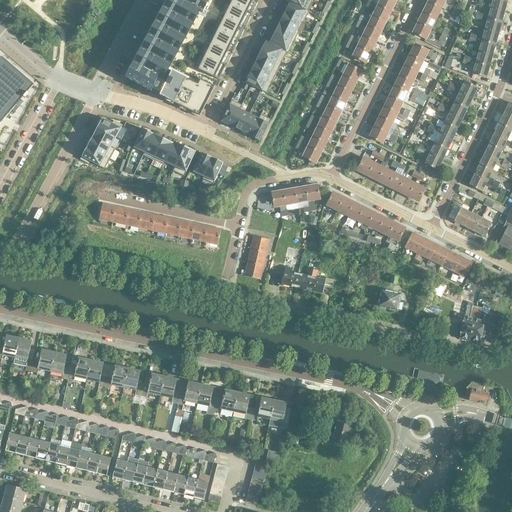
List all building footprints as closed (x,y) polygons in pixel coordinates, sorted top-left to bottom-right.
[(130,78),(129,80),(151,92),(152,91),(160,95),(160,96),(200,116),(215,87),(200,80),(198,84),(172,72),(167,82),(161,79),(198,10),(203,13),(210,0),(171,0),(171,2),(172,3),(168,10),(167,9),(163,16),(165,17),(161,24),(160,23),(156,30),(157,30),(153,38),(152,37),(149,43),(150,44),(146,51),(145,51),(141,57),(143,58),(139,65),(137,64),(134,71),(135,72),(131,79),(130,78)] [(252,0),(232,0),(230,5),(250,15),(257,2),(252,0)] [(308,0),(285,0),(285,1),(289,3),(309,13),(309,12),(307,11),(312,2),(308,0)] [(372,9),(375,2),(369,0),(366,6),(372,9)] [(381,0),(378,6),(390,12),(395,2),(391,0),(381,0)] [(429,0),(428,2),(440,8),(444,0),(429,0)] [(504,0),(492,0),(490,8),(504,12),(507,1),(504,0)] [(440,8),(428,2),(423,13),(435,19),(440,8)] [(289,3),(284,13),(306,24),(306,23),(304,22),(309,13),(289,3)] [(230,5),(224,18),(244,28),(250,15),(230,5)] [(378,6),(373,16),(385,22),(390,12),(378,6)] [(456,7),(453,13),(458,16),(461,9),(456,7)] [(490,8),(487,19),(501,23),(504,12),(490,8)] [(284,13),(279,23),(301,34),(306,24),(284,13)] [(423,13),(418,23),(430,29),(435,19),(423,13)] [(455,22),(458,16),(453,13),(450,19),(455,22)] [(362,14),(359,20),(365,23),(368,17),(362,14)] [(368,26),(380,32),(385,22),(373,16),(368,26)] [(224,18),(218,30),(238,40),(244,28),(224,18)] [(484,30),(498,34),(501,23),(487,19),(484,30)] [(362,29),(365,23),(359,20),(356,27),(362,29)] [(279,23),(274,33),(294,43),(299,33),(301,34),(279,23)] [(430,29),(418,23),(413,33),(425,39),(430,29)] [(368,26),(363,37),(375,43),(380,32),(368,26)] [(445,28),(443,34),(448,36),(451,30),(445,28)] [(218,30),(211,43),(231,53),(238,40),(218,30)] [(484,30),(481,41),(495,44),(498,34),(484,30)] [(274,33),(269,43),(289,53),(294,43),(274,33)] [(445,42),(448,36),(443,34),(440,40),(445,42)] [(352,35),(349,41),(354,44),(357,37),(352,35)] [(363,37),(358,47),(370,53),(375,43),(363,37)] [(265,41),(260,52),(282,62),(287,53),(289,54),(289,53),(269,43),(265,41)] [(351,50),(354,44),(349,41),(346,47),(351,50)] [(478,51),(492,55),(495,44),(481,41),(478,51)] [(211,43),(205,56),(225,66),(231,53),(211,43)] [(410,56),(422,62),(427,51),(415,45),(410,56)] [(370,53),(358,47),(353,57),(365,63),(370,53)] [(478,51),(475,62),(489,66),(492,55),(478,51)] [(260,52),(255,62),(277,73),(282,62),(260,52)] [(205,56),(198,70),(218,80),(219,78),(224,67),(225,67),(225,66),(205,56)] [(410,56),(405,66),(417,72),(422,74),(427,64),(422,62),(410,56)] [(0,124),(3,121),(11,112),(16,106),(21,100),(24,97),(25,98),(29,94),(27,93),(34,85),(2,57),(0,59),(0,124)] [(345,62),(340,59),(337,66),(342,69),(345,62)] [(255,62),(250,72),(272,83),(277,73),(255,62)] [(486,77),(489,66),(475,62),(472,74),(486,77)] [(350,65),(344,76),(356,82),(362,71),(350,65)] [(412,82),(417,72),(405,66),(400,76),(412,82)] [(426,67),(423,73),(428,76),(435,79),(438,73),(426,67)] [(250,72),(245,83),(267,94),(272,83),(250,72)] [(425,82),(428,76),(423,73),(420,79),(425,82)] [(333,74),(330,80),(335,83),(338,77),(333,74)] [(339,86),(351,92),(356,82),(344,76),(339,86)] [(400,76),(395,86),(407,92),(410,87),(414,86),(415,84),(412,82),(400,76)] [(332,89),(335,83),(330,80),(327,86),(332,89)] [(459,92),(472,98),(478,87),(465,81),(459,92)] [(339,86),(334,96),(346,102),(351,92),(339,86)] [(390,96),(402,102),(407,92),(395,86),(390,96)] [(413,94),(418,97),(426,101),(429,96),(421,92),(421,91),(416,88),(413,94)] [(467,108),(472,98),(459,92),(455,102),(467,108)] [(322,95),(319,101),(325,103),(328,97),(322,95)] [(329,106),(341,112),(346,102),(334,96),(329,106)] [(390,96),(385,107),(397,112),(402,102),(390,96)] [(229,104),(221,122),(231,127),(242,105),(231,100),(229,104)] [(322,109),(325,103),(319,101),(316,107),(322,109)] [(433,105),(438,108),(444,111),(446,107),(435,101),(433,105)] [(274,102),(270,109),(276,112),(279,104),(274,102)] [(455,102),(450,113),(463,119),(467,108),(455,102)] [(242,105),(231,127),(241,132),(249,114),(240,110),(242,106),(242,105)] [(329,106),(324,116),(336,122),(341,112),(329,106)] [(385,107),(380,117),(392,123),(395,116),(400,119),(402,115),(397,112),(385,107)] [(405,109),(402,115),(407,117),(410,112),(405,109)] [(445,123),(458,129),(463,119),(450,113),(445,123)] [(511,117),(504,113),(499,123),(511,129),(511,117)] [(249,114),(241,132),(250,136),(250,137),(261,115),(259,119),(249,114)] [(261,115),(250,137),(260,142),(269,124),(271,120),(261,115)] [(312,115),(309,121),(315,124),(318,118),(312,115)] [(324,116),(319,126),(331,132),(336,122),(324,116)] [(380,117),(375,127),(387,132),(392,123),(380,117)] [(102,118),(97,128),(116,138),(121,141),(127,130),(121,128),(122,126),(113,121),(111,123),(102,118)] [(312,130),(315,124),(309,121),(306,127),(312,130)] [(435,131),(440,133),(453,139),(458,129),(445,123),(442,129),(437,127),(435,131)] [(507,140),(511,129),(499,123),(494,134),(507,140)] [(314,137),(326,143),(331,132),(319,126),(314,137)] [(393,135),(387,132),(375,127),(370,137),(382,143),(385,137),(390,139),(393,135)] [(97,128),(92,138),(110,148),(116,138),(97,128)] [(143,128),(134,148),(144,153),(145,153),(154,133),(143,128)] [(144,153),(143,155),(154,160),(164,138),(154,133),(145,153),(144,153)] [(435,143),(448,150),(453,139),(440,133),(435,143)] [(494,134),(489,144),(502,150),(507,140),(494,134)] [(314,137),(309,147),(321,153),(326,143),(314,137)] [(92,138),(87,147),(110,159),(115,150),(110,148),(92,138)] [(164,138),(154,160),(165,165),(166,163),(175,143),(164,138)] [(175,143),(166,163),(176,168),(185,148),(175,143)] [(443,160),(448,150),(435,143),(432,148),(427,146),(427,147),(425,151),(430,153),(443,160)] [(502,150),(489,144),(484,154),(497,160),(502,150)] [(87,147),(80,160),(88,165),(90,162),(104,169),(110,159),(87,147)] [(309,147),(304,157),(316,163),(321,153),(309,147)] [(176,168),(174,172),(184,177),(196,153),(185,148),(176,168)] [(425,164),(438,170),(443,160),(430,153),(425,164)] [(201,154),(193,172),(203,177),(212,159),(201,154)] [(484,154),(479,164),(492,171),(497,160),(484,154)] [(368,176),(374,164),(364,158),(358,170),(368,176)] [(203,177),(202,179),(213,184),(223,164),(212,159),(203,177)] [(391,166),(397,169),(400,163),(394,160),(391,166)] [(374,164),(368,176),(378,181),(384,169),(387,164),(385,163),(382,164),(380,167),(374,164)] [(406,167),(400,163),(397,169),(403,172),(406,167)] [(479,164),(474,174),(487,181),(492,184),(494,180),(489,177),(492,171),(479,164)] [(384,169),(378,181),(388,186),(394,174),(384,169)] [(394,174),(388,186),(399,191),(405,179),(407,174),(405,173),(402,174),(401,177),(394,174)] [(487,181),(474,174),(469,185),(482,191),(487,181)] [(511,184),(511,180),(503,177),(501,179),(506,181),(505,183),(511,186),(511,184)] [(405,179),(399,191),(409,196),(415,184),(405,179)] [(415,184),(409,196),(419,201),(425,189),(415,184)] [(318,185),(306,187),(309,200),(310,206),(314,205),(314,199),(320,198),(318,185)] [(298,202),(309,200),(306,187),(295,189),(298,202)] [(295,189),(284,191),(286,204),(298,202),(295,189)] [(275,206),(286,204),(284,191),(273,193),(275,206)] [(327,205),(338,210),(344,198),(333,193),(327,205)] [(338,210),(348,215),(354,203),(344,198),(338,210)] [(348,215),(358,220),(364,208),(354,203),(348,215)] [(116,207),(103,204),(99,219),(112,222),(116,207)] [(116,207),(112,222),(125,225),(129,209),(116,207)] [(366,229),(368,225),(374,213),(364,208),(358,220),(363,223),(361,227),(366,229)] [(465,226),(472,213),(461,208),(455,221),(465,226)] [(129,209),(125,225),(138,228),(142,212),(129,209)] [(511,210),(507,220),(508,220),(506,225),(508,226),(500,243),(511,249),(511,210)] [(142,212),(138,228),(151,231),(155,215),(142,212)] [(385,218),(374,213),(368,225),(379,230),(385,218)] [(475,232),(482,219),(472,213),(465,226),(475,232)] [(155,215),(151,231),(164,234),(168,218),(155,215)] [(168,218),(164,234),(178,237),(181,221),(168,218)] [(379,230),(389,235),(395,223),(385,218),(379,230)] [(482,219),(475,232),(486,237),(492,224),(482,219)] [(191,239),(194,224),(181,221),(178,237),(191,239)] [(399,241),(405,229),(395,223),(389,235),(399,241)] [(204,242),(207,227),(194,224),(191,239),(204,242)] [(217,245),(221,230),(207,227),(204,242),(217,245)] [(405,247),(418,253),(425,239),(413,233),(405,247)] [(265,254),(268,240),(253,237),(250,250),(265,254)] [(418,253),(430,259),(437,245),(425,239),(418,253)] [(397,246),(390,243),(387,248),(394,251),(397,246)] [(449,251),(437,245),(430,259),(442,265),(449,251)] [(250,250),(248,263),(263,266),(265,254),(250,250)] [(442,265),(453,271),(461,257),(449,251),(442,265)] [(461,257),(453,271),(466,277),(473,263),(461,257)] [(263,266),(248,263),(245,276),(260,280),(263,266)] [(296,287),(298,273),(292,272),(293,268),(286,266),(283,278),(282,284),(296,287)] [(298,273),(296,287),(309,290),(314,269),(310,268),(308,276),(298,273)] [(314,269),(309,290),(323,293),(326,280),(316,277),(318,270),(314,269)] [(490,281),(483,279),(482,287),(488,289),(490,281)] [(401,310),(403,303),(398,302),(400,294),(383,291),(379,306),(397,310),(397,309),(401,310)] [(460,338),(470,340),(477,307),(473,306),(471,318),(465,317),(463,324),(460,323),(458,331),(462,332),(460,338)] [(482,308),(477,307),(470,340),(480,342),(481,336),(484,337),(486,329),(483,329),(485,321),(479,320),(482,308)] [(0,347),(0,359),(1,359),(2,355),(15,358),(19,339),(6,336),(4,348),(0,347)] [(19,339),(15,358),(13,364),(26,367),(25,371),(30,372),(33,360),(28,359),(31,342),(19,339)] [(33,360),(30,372),(36,373),(37,369),(50,371),(54,353),(41,350),(39,362),(33,360)] [(62,379),(67,380),(70,368),(64,367),(67,355),(54,353),(50,371),(63,374),(62,379)] [(75,370),(70,368),(67,380),(67,382),(69,383),(70,384),(72,383),(73,381),(74,377),(86,379),(91,361),(78,358),(75,370)] [(91,361),(86,379),(100,382),(99,387),(104,388),(106,376),(101,375),(104,363),(91,361)] [(106,376),(104,388),(109,389),(111,385),(123,387),(127,368),(115,366),(112,378),(106,376)] [(127,368),(123,387),(136,390),(135,395),(140,396),(143,384),(137,383),(140,371),(127,368)] [(441,385),(444,375),(408,368),(406,378),(441,385)] [(143,384),(140,396),(146,397),(147,393),(160,395),(164,377),(151,374),(149,386),(143,384)] [(164,377),(160,395),(172,398),(171,403),(177,404),(180,392),(174,391),(177,379),(164,377)] [(180,392),(177,404),(183,405),(184,401),(197,404),(201,385),(188,382),(185,394),(180,392)] [(467,388),(464,397),(470,398),(469,400),(487,405),(490,394),(482,392),(483,386),(471,382),(467,388)] [(0,388),(0,392),(6,394),(8,386),(1,384),(0,388)] [(214,412),(217,398),(212,396),(214,388),(201,385),(197,404),(208,406),(206,414),(213,416),(214,412)] [(217,398),(214,412),(219,413),(220,409),(233,412),(237,393),(225,390),(223,399),(217,398)] [(237,393),(233,412),(246,415),(245,419),(250,420),(253,408),(248,407),(250,396),(237,393)] [(253,408),(250,420),(256,421),(257,417),(270,420),(274,401),(261,398),(259,410),(253,408)] [(286,403),(274,401),(270,420),(282,422),(286,403)] [(0,410),(8,412),(9,407),(12,407),(11,402),(2,404),(0,404),(0,410)] [(14,414),(25,416),(26,412),(28,411),(27,406),(16,409),(14,414)] [(25,416),(35,419),(36,414),(38,413),(37,409),(28,411),(26,412),(25,416)] [(35,419),(45,421),(46,416),(48,416),(47,411),(38,413),(36,414),(35,419)] [(45,421),(55,424),(56,419),(58,418),(57,414),(48,416),(46,416),(45,421)] [(55,424),(65,426),(66,422),(69,421),(67,416),(58,418),(56,419),(55,424)] [(164,436),(175,436),(175,438),(180,439),(181,418),(173,418),(173,432),(164,431),(164,436)] [(65,426),(75,429),(77,424),(79,424),(78,419),(69,421),(66,422),(65,426)] [(157,419),(154,432),(162,435),(165,421),(157,419)] [(75,429),(85,431),(87,427),(89,426),(88,422),(79,424),(77,424),(75,429)] [(352,433),(353,427),(352,427),(352,426),(338,422),(335,434),(327,432),(328,430),(321,428),(318,441),(325,442),(326,437),(334,438),(333,441),(348,444),(350,433),(352,433)] [(85,431),(96,434),(97,429),(99,428),(98,424),(89,426),(87,427),(85,431)] [(96,434),(106,436),(107,432),(109,431),(108,426),(99,428),(97,429),(96,434)] [(184,426),(182,434),(189,436),(191,427),(184,426)] [(106,436),(116,439),(117,435),(120,434),(119,429),(109,431),(107,432),(106,436)] [(16,453),(20,435),(9,433),(5,450),(16,453)] [(122,440),(132,443),(134,438),(136,438),(135,433),(123,436),(122,440)] [(16,453),(26,456),(30,438),(20,435),(16,453)] [(132,443),(143,445),(144,440),(146,440),(145,436),(136,438),(134,438),(132,443)] [(26,456),(36,458),(40,440),(30,438),(26,456)] [(143,445),(153,448),(154,443),(156,443),(154,438),(146,440),(144,440),(143,445)] [(36,458),(46,461),(50,443),(40,440),(36,458)] [(51,440),(50,443),(46,461),(56,463),(60,446),(61,443),(51,440)] [(153,448),(163,450),(164,446),(166,445),(165,441),(156,443),(154,443),(153,448)] [(163,450),(173,453),(174,448),(177,448),(175,443),(166,445),(164,446),(163,450)] [(56,463),(66,466),(70,448),(60,446),(56,463)] [(173,453),(183,455),(184,451),(187,450),(186,446),(177,448),(174,448),(173,453)] [(66,466),(76,468),(81,451),(70,448),(66,466)] [(81,448),(81,451),(76,468),(86,471),(91,453),(91,450),(81,448)] [(183,455),(193,458),(194,453),(197,452),(196,448),(187,450),(184,451),(183,455)] [(193,458),(203,460),(204,456),(207,455),(205,451),(197,452),(194,453),(193,458)] [(86,471),(96,473),(101,456),(91,453),(86,471)] [(216,453),(207,455),(204,456),(203,460),(214,463),(215,459),(217,458),(216,453)] [(266,461),(268,461),(277,464),(279,457),(267,455),(266,461)] [(111,458),(101,456),(96,473),(107,476),(111,458)] [(268,461),(266,461),(257,459),(255,465),(267,468),(268,461)] [(113,477),(123,480),(128,462),(117,460),(113,477)] [(123,480),(133,482),(138,465),(128,462),(123,480)] [(133,482),(143,485),(148,467),(147,467),(148,463),(143,462),(142,466),(138,465),(133,482)] [(217,464),(216,471),(228,473),(229,467),(217,464)] [(254,471),(265,473),(267,468),(255,465),(254,471)] [(143,485),(153,487),(158,470),(148,467),(143,485)] [(153,487),(164,490),(168,472),(158,470),(153,487)] [(216,471),(214,476),(226,479),(228,473),(216,471)] [(252,476),(264,479),(265,473),(254,471),(252,476)] [(164,490),(174,492),(178,475),(168,472),(164,490)] [(174,492),(184,495),(188,477),(178,475),(174,492)] [(214,476),(213,482),(225,485),(226,479),(214,476)] [(251,482),(262,485),(264,479),(252,476),(251,482)] [(184,495),(194,498),(198,480),(188,477),(184,495)] [(199,480),(198,480),(194,498),(204,500),(209,483),(203,481),(204,478),(199,477),(199,480)] [(213,482),(211,488),(223,491),(225,485),(213,482)] [(249,488),(261,491),(262,485),(251,482),(249,488)] [(26,490),(7,485),(4,497),(22,502),(26,490)] [(211,488),(210,494),(222,496),(223,491),(211,488)] [(261,491),(249,488),(248,494),(259,497),(261,491)] [(222,496),(210,494),(208,500),(220,503),(222,496)] [(248,494),(246,502),(257,504),(259,497),(248,494)] [(4,497),(1,509),(10,511),(19,511),(22,502),(4,497)]
